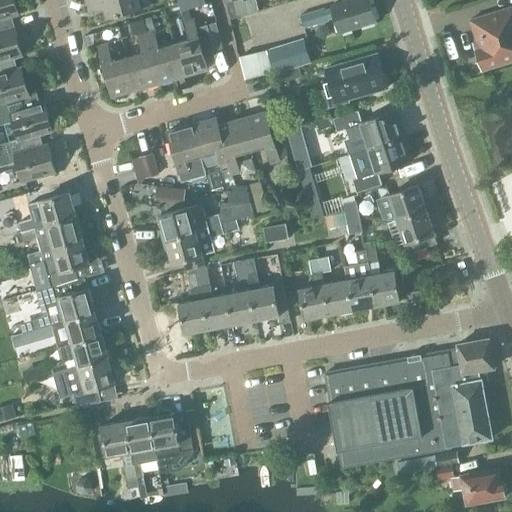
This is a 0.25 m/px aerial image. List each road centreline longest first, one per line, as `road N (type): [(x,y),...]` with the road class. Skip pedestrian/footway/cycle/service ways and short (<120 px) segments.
road 1 (residential): [(93,133),(161,377),(508,313)]
road 2 (tertiary): [(508,313),(404,0)]
road 3 (residential): [(93,133),(246,91),(220,0)]
road 4 (residential): [(93,133),(55,0)]
